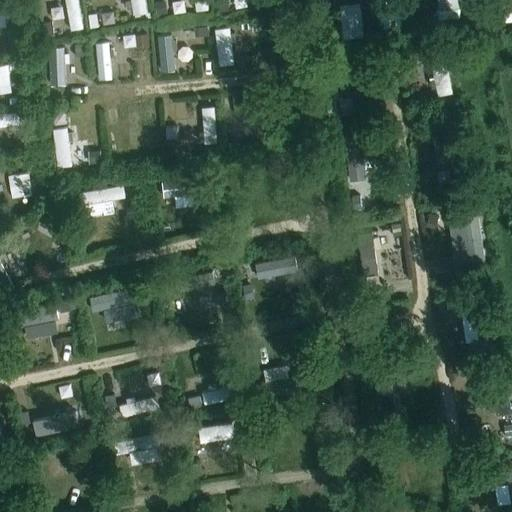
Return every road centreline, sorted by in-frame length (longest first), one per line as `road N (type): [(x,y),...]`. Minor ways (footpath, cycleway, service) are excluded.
road 1 (unknown): [(126,511),(353,474),(356,449),(331,332)]
road 2 (unknown): [(331,332),(275,0)]
road 3 (unknown): [(0,385),(331,332)]
